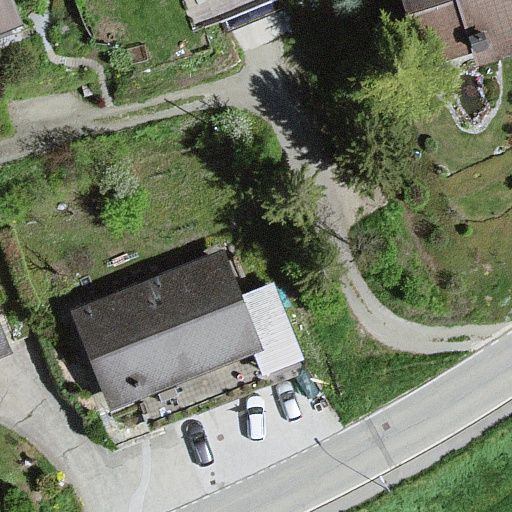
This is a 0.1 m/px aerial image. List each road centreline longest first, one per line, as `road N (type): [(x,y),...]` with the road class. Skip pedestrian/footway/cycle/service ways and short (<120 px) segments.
road 1 (unknown): [(465,396),(284,105),(263,86),(201,80),(0,153)]
road 2 (tertiary): [(241,511),(380,445),(511,367)]
